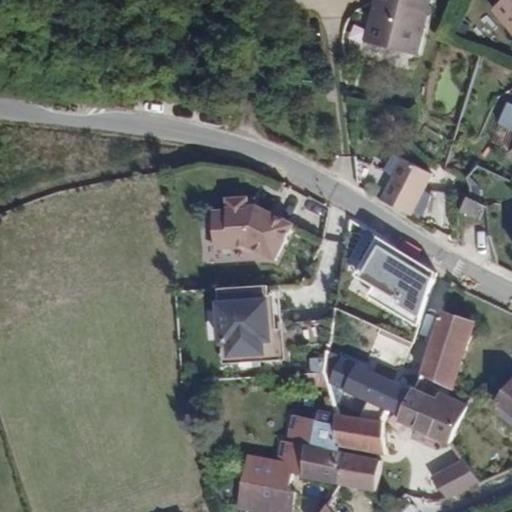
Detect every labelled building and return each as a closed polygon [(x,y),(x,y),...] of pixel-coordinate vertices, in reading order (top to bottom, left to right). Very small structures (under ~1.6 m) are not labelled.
[(376,0),(374,10),(367,41),(416,54),(422,28),(428,0),(376,0)] [(511,31),(511,0),(510,0),(496,11),(511,31)] [(511,104),(510,104),(500,125),(511,130),(511,151),(511,152),(511,104)] [(384,168),(394,176),(403,159),(392,153),(384,168)] [(394,176),(382,201),(410,215),(432,173),(403,159),(394,176)] [(248,245),(274,259),(293,224),(257,204),(248,205),(248,196),(228,197),(229,209),(214,210),(216,247),(248,245)] [(477,220),(484,208),(469,199),(461,212),(477,220)] [(283,347),(279,286),(220,290),(223,345),(231,345),(232,365),(284,361),(283,347)] [(474,323),(441,312),(420,374),(452,388),(474,323)] [(331,344),(283,347),(284,361),(285,375),(327,373),(328,358),(329,352),(331,344)] [(414,390),(329,352),(328,358),(327,373),(338,414),(339,446),(384,454),(386,454),(385,420),(390,411),(403,417),(401,420),(421,430),(448,443),(451,444),(470,406),(468,405),(461,401),(461,402),(442,393),(438,401),(414,390)] [(419,379),(414,390),(438,401),(442,393),(443,391),(419,379)] [(511,386),(499,402),(511,412),(511,386)] [(339,446),(338,414),(322,411),(321,419),(295,414),(290,443),(284,442),(280,464),(253,459),(243,511),(249,511),(296,511),(300,494),(293,493),(296,476),(340,481),(339,452),(339,446)] [(444,451),(448,443),(421,430),(416,441),(430,448),(431,445),(444,451)] [(339,452),(340,481),(346,483),(361,486),(378,490),(380,474),(382,461),(339,452)] [(386,454),(384,454),(382,461),(380,474),(401,478),(404,458),(386,454)] [(483,484),(463,459),(435,478),(421,500),(435,503),(483,484)]
